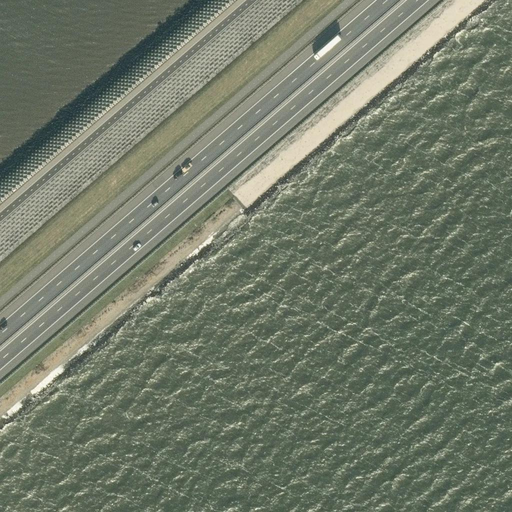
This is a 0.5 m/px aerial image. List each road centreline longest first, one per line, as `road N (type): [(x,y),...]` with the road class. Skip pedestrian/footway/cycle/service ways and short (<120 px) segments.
road 1 (motorway): [(0,359),(415,0)]
road 2 (motorway): [(384,0),(0,331)]
